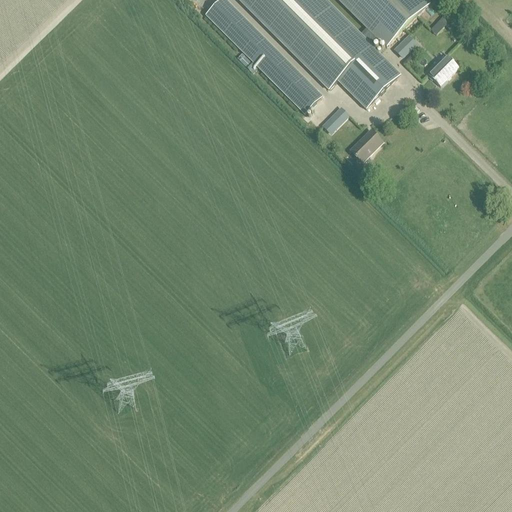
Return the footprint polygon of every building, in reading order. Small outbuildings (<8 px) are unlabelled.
[(305,116),(323,99),(223,0),(206,18),(305,116)] [(322,0),(237,0),(329,91),(338,83),(363,108),(366,111),(400,77),(396,73),(372,49),(379,41),(387,49),(429,6),(422,0),(337,0),(369,31),(361,39),(322,0)] [(428,76),(440,89),(459,70),(446,57),(428,76)] [(334,117),(328,123),(336,131),(342,125),(334,117)] [(351,153),(357,160),(357,163),(361,163),(362,164),(364,163),(370,163),(370,157),(382,145),(371,133),(351,153)]
